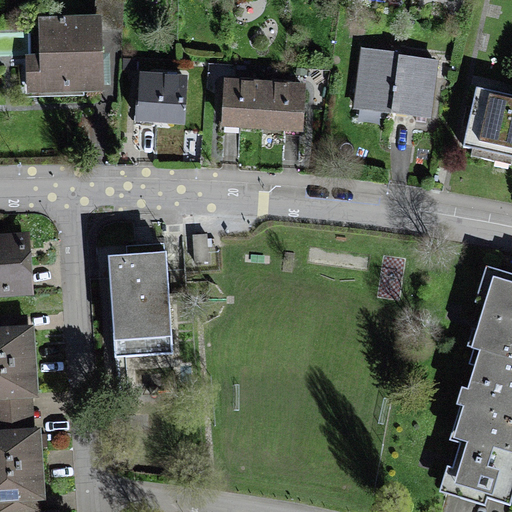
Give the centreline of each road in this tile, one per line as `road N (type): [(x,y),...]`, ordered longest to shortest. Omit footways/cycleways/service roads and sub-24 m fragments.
road 1 (residential): [(70,191),(383,209),(511,234)]
road 2 (residential): [(70,191),(88,487)]
road 3 (residential): [(88,487),(252,511)]
